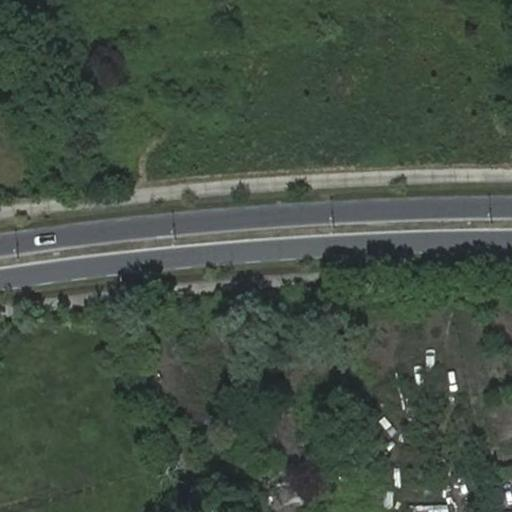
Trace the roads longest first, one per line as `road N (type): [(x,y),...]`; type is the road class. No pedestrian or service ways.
road 1 (secondary): [(0,281),(139,261),(511,242)]
road 2 (secondary): [(511,206),(205,220),(0,244)]
